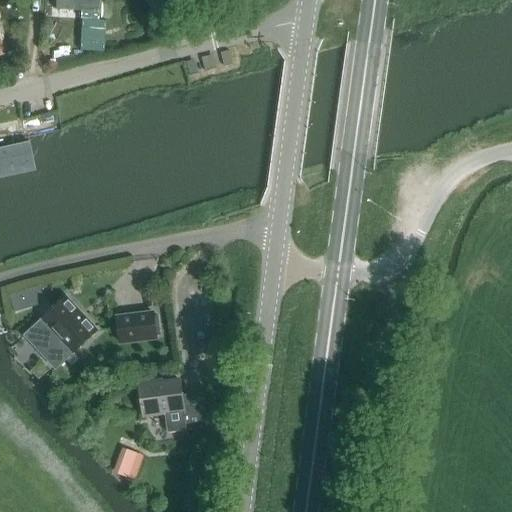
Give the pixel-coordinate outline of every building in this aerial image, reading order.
[(0,148),(0,168),(35,161),(31,142),(31,141),(0,148)] [(26,291),(10,295),(16,313),(31,308),(26,291)] [(26,336),(57,370),(99,331),(68,298),(26,336)] [(154,313),(119,317),(122,344),(158,340),(154,313)] [(168,434),(204,429),(206,413),(203,393),(183,396),(181,381),(157,385),(157,382),(140,385),(145,417),(166,414),(168,434)]
